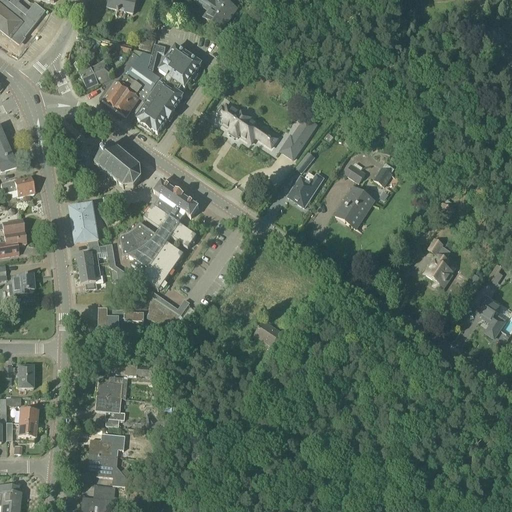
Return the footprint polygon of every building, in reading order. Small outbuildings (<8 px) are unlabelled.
[(109,0),(107,10),(133,17),(137,0),(124,0),(124,2),(116,0),(109,0)] [(205,20),(221,31),(235,11),(219,0),(215,0),(214,1),(212,0),(198,0),(197,3),(210,13),(205,20)] [(6,8),(0,15),(0,27),(1,29),(14,14),(6,8)] [(46,9),(42,14),(51,21),(55,17),(46,9)] [(14,14),(1,29),(9,35),(21,20),(14,14)] [(21,20),(9,35),(16,41),(29,26),(21,20)] [(16,41),(24,48),(28,43),(29,44),(33,39),(32,38),(36,33),(39,35),(43,31),(32,22),(29,26),(16,41)] [(143,34),(155,37),(157,28),(145,25),(143,34)] [(507,37),(496,40),(500,54),(511,51),(507,37)] [(138,51),(151,54),(153,43),(142,40),(140,47),(137,46),(137,49),(139,50),(138,51)] [(109,51),(131,57),(132,50),(111,44),(109,51)] [(100,107),(123,123),(126,120),(139,101),(134,98),(138,98),(139,96),(139,95),(143,90),(150,95),(160,81),(152,75),(157,55),(163,57),(165,50),(154,48),(152,57),(143,55),(139,61),(132,56),(114,80),(115,81),(104,87),(107,89),(98,101),(100,107)] [(159,74),(167,79),(137,122),(157,136),(183,99),(178,96),(182,89),(185,91),(201,67),(176,49),(159,74)] [(466,50),(461,52),(465,61),(470,59),(466,50)] [(74,66),(80,60),(72,52),(65,58),(74,66)] [(79,75),(87,92),(112,81),(104,64),(96,68),(79,75)] [(224,112),(222,110),(217,118),(219,119),(216,123),(231,132),(229,135),(237,141),(239,138),(248,144),(252,137),(271,150),(277,142),(249,123),(250,122),(242,116),(241,117),(226,108),(224,112)] [(281,154),(293,163),(316,129),(305,121),(292,140),(291,139),(281,154)] [(0,176),(16,172),(2,138),(0,134),(0,176)] [(345,145),(349,150),(357,144),(352,139),(345,145)] [(95,167),(123,190),(134,189),(141,181),(140,170),(111,147),(103,157),(95,167)] [(295,171),(302,177),(311,166),(315,160),(308,155),(295,171)] [(345,178),(359,187),(366,176),(352,167),(345,178)] [(372,183),(384,190),(392,178),(381,170),(372,183)] [(287,199),(304,210),(323,181),(317,177),(311,185),(301,179),(287,199)] [(16,194),(17,200),(29,198),(34,197),(30,180),(20,182),(20,180),(15,181),(15,183),(0,186),(2,197),(16,194)] [(141,281),(159,294),(184,257),(166,245),(170,239),(188,251),(197,239),(179,227),(186,217),(191,221),(198,210),(161,184),(154,195),(161,200),(154,210),(152,208),(144,221),(161,233),(157,238),(140,227),(138,229),(136,231),(134,233),(132,234),(129,236),(127,237),(124,238),(122,239),(119,240),(123,261),(126,261),(129,260),(134,263),(131,268),(144,277),(141,281)] [(335,219),(356,232),(374,204),(353,190),(348,198),(345,197),(342,202),(344,203),(335,219)] [(432,217),(443,225),(451,212),(440,205),(432,217)] [(88,246),(89,251),(99,250),(98,244),(95,222),(92,207),(87,208),(86,207),(84,206),(83,206),(82,206),(80,206),(78,207),(77,207),(76,208),(75,209),(74,210),(69,211),(75,248),(88,246)] [(102,220),(108,227),(114,222),(109,215),(102,220)] [(0,232),(2,232),(3,239),(24,236),(22,223),(1,227),(2,227),(0,227),(0,232)] [(0,245),(0,261),(19,258),(18,249),(26,248),(24,236),(3,239),(4,245),(0,245)] [(433,257),(435,258),(443,247),(441,246),(433,242),(426,252),(433,257)] [(131,285),(152,299),(181,318),(190,306),(185,302),(178,312),(159,299),(116,269),(112,247),(106,248),(109,270),(117,275),(131,285)] [(77,259),(79,271),(99,268),(97,256),(101,256),(100,250),(99,250),(89,251),(90,257),(77,259)] [(434,288),(441,293),(451,278),(450,277),(451,275),(448,273),(452,268),(447,265),(449,261),(447,260),(450,255),(443,250),(437,258),(430,269),(432,270),(426,278),(437,285),(434,288)] [(79,271),(82,287),(96,285),(96,286),(103,285),(102,278),(101,279),(99,268),(79,271)] [(487,282),(496,288),(503,278),(494,272),(487,282)] [(131,285),(117,275),(118,283),(116,283),(117,290),(128,289),(131,285)] [(8,287),(9,303),(21,302),(21,297),(29,297),(29,294),(34,293),(32,278),(11,280),(12,287),(8,287)] [(124,305),(139,305),(139,293),(124,293),(124,305)] [(488,303),(489,302),(489,301),(485,298),(484,301),(478,309),(482,312),(479,316),(483,319),(482,320),(491,326),(485,335),(494,341),(504,325),(494,318),(500,310),(488,303)] [(181,318),(152,299),(149,311),(146,321),(172,330),(174,332),(182,319),(181,318)] [(112,335),(119,335),(119,322),(124,322),(124,324),(144,324),(144,316),(125,315),(125,314),(99,313),(98,332),(112,333),(112,335)] [(187,323),(192,328),(201,319),(196,314),(187,323)] [(254,338),(275,351),(284,338),(263,324),(254,338)] [(269,362),(276,367),(283,355),(276,351),(269,362)] [(123,379),(137,379),(137,378),(144,379),(155,379),(155,375),(188,376),(188,371),(174,370),(174,372),(165,372),(162,371),(154,370),(144,369),(141,369),(138,369),(110,368),(110,376),(123,377),(123,379)] [(3,381),(11,382),(11,377),(14,377),(14,370),(11,370),(11,369),(3,369),(3,381)] [(17,392),(33,392),(33,370),(18,370),(17,392)] [(97,399),(121,402),(123,387),(123,381),(109,379),(109,386),(98,385),(97,399)] [(119,423),(124,424),(125,416),(120,415),(121,402),(97,399),(95,414),(106,415),(105,421),(119,423)] [(18,426),(36,428),(37,416),(38,416),(39,411),(28,410),(28,414),(19,413),(18,426)] [(25,445),(34,446),(34,442),(35,442),(36,428),(18,426),(17,440),(25,441),(25,445)] [(90,442),(89,457),(114,459),(115,445),(121,446),(121,439),(102,437),(101,443),(90,442)] [(17,458),(26,457),(25,448),(16,449),(17,458)] [(116,489),(126,490),(127,482),(120,474),(118,471),(117,470),(118,460),(114,460),(114,459),(89,457),(88,472),(98,473),(97,479),(114,481),(113,489),(116,489)] [(113,511),(116,490),(95,488),(93,501),(83,500),(81,511),(113,511)] [(1,508),(19,510),(21,497),(12,497),(13,491),(0,489),(0,508),(1,509),(1,508)]
